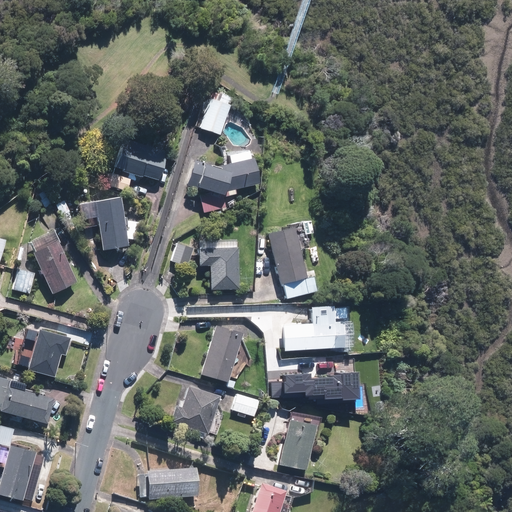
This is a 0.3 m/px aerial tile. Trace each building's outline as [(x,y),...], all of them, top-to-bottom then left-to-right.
[(222,94),(214,92),(203,126),(223,132),(234,98),(228,96),(229,93),(223,91),(222,94)] [(168,149),(125,137),(117,164),(127,167),(125,171),(144,176),(146,172),(160,176),(168,149)] [(230,168),(207,161),(205,166),(195,163),(189,182),(223,193),(232,189),(263,174),(254,157),(230,168)] [(204,196),(205,210),(225,208),(224,194),(204,196)] [(127,244),(121,195),(98,198),(101,225),(87,227),(89,239),(103,237),(104,247),(127,244)] [(73,210),(67,199),(55,205),(60,216),(73,210)] [(306,274),(293,226),(269,233),(282,279),(285,279),(289,294),(317,287),(313,272),(306,274)] [(55,229),(32,240),(55,291),(79,280),(55,229)] [(0,263),(8,236),(0,233),(0,263)] [(179,240),(173,257),(188,262),(194,245),(179,240)] [(239,246),(203,246),(203,262),(214,262),(214,286),(240,286),(239,246)] [(32,288),(36,270),(19,266),(15,285),(32,288)] [(282,324),(283,348),(330,347),(330,344),(342,344),(341,305),(307,306),(308,323),(282,324)] [(269,321),(247,321),(247,340),(269,340),(269,321)] [(225,375),(237,332),(212,325),(201,369),(225,375)] [(71,334),(42,327),(32,365),(57,372),(62,352),(66,353),(71,334)] [(0,405),(2,406),(2,407),(49,420),(55,395),(9,382),(8,386),(0,383),(0,405)] [(211,428),(222,395),(191,385),(185,405),(180,404),(176,417),(211,428)] [(240,390),(235,406),(255,413),(261,397),(240,390)] [(317,422),(291,416),(282,462),(307,467),(317,422)] [(17,426),(0,421),(0,440),(3,442),(0,454),(0,463),(5,465),(0,482),(0,486),(20,492),(24,480),(31,482),(40,447),(14,441),(17,426)] [(152,494),(152,497),(199,493),(197,467),(150,471),(150,475),(142,476),(143,495),(152,494)] [(278,511),(285,492),(264,485),(254,511),(278,511)]
